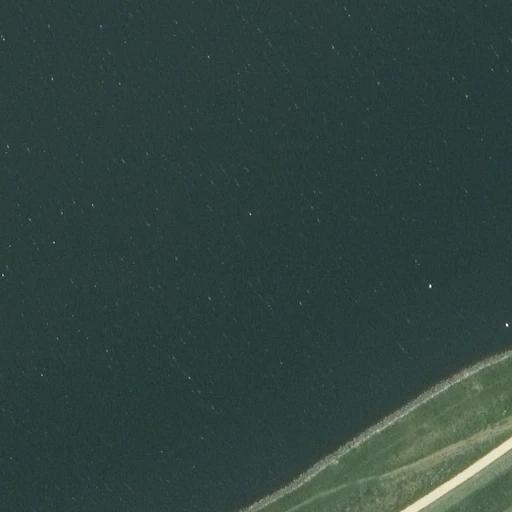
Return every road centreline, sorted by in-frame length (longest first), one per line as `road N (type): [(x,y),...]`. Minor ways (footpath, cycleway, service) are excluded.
road 1 (track): [(309,511),(511,422)]
road 2 (track): [(365,486),(404,442),(511,383)]
